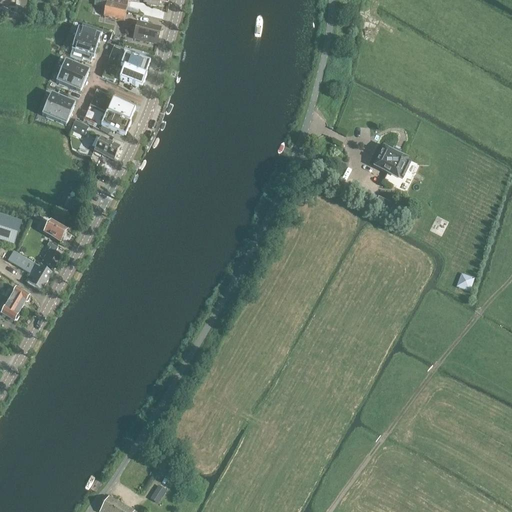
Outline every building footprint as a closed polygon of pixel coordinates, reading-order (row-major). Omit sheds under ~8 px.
[(15,0),(0,0),(0,5),(9,6),(8,13),(15,14),(15,0)] [(127,13),(128,5),(110,2),(107,22),(125,25),(127,13)] [(134,40),(157,45),(160,29),(138,24),(134,40)] [(98,44),(101,36),(81,30),(80,31),(78,30),(76,38),(98,44)] [(96,52),(98,44),(76,38),(74,45),(96,52)] [(96,52),(74,45),(72,53),(74,53),(74,54),(94,59),(96,52)] [(120,63),(123,54),(124,51),(113,47),(109,59),(120,63)] [(150,63),(125,55),(120,68),(124,69),(145,77),(145,76),(150,63)] [(118,69),(120,63),(109,59),(107,65),(118,69)] [(65,62),(61,73),(85,83),(88,75),(89,72),(86,71),(87,71),(68,63),(65,62)] [(116,75),(118,69),(107,65),(105,71),(116,75)] [(147,77),(145,76),(145,77),(124,69),(119,82),(142,90),(147,77)] [(116,75),(105,71),(102,78),(113,83),(116,75)] [(81,92),(85,83),(61,73),(56,84),(58,85),(77,93),(80,94),(81,92)] [(54,95),(67,98),(68,93),(55,89),(54,95)] [(107,96),(96,91),(93,98),(104,103),(107,96)] [(72,104),(53,96),(51,95),(47,106),(70,116),(74,108),(75,106),(72,104)] [(102,109),(104,103),(93,98),(91,104),(102,109)] [(130,124),(135,112),(113,102),(108,115),(130,124)] [(99,115),(102,109),(91,104),(88,110),(99,115)] [(70,116),(47,106),(42,117),(46,119),(45,119),(63,126),(66,127),(67,125),(70,116)] [(95,126),(99,115),(88,110),(83,121),(94,126),(95,126)] [(130,124),(108,115),(107,115),(101,128),(125,138),(131,125),(130,124)] [(71,133),(84,138),(88,128),(75,123),(71,133)] [(121,148),(117,147),(101,139),(94,152),(114,162),(121,148)] [(386,145),(375,168),(387,174),(383,181),(393,187),(397,179),(400,180),(401,177),(406,179),(414,163),(410,161),(412,158),(386,145)] [(379,198),(371,212),(387,220),(394,205),(379,198)] [(0,242),(13,247),(21,223),(0,217),(0,242)] [(44,235),(60,244),(67,232),(51,223),(44,235)] [(50,249),(40,268),(50,274),(52,269),(54,271),(62,258),(56,254),(59,249),(52,246),(53,245),(41,238),(38,244),(47,249),(48,247),(50,249)] [(52,275),(50,274),(40,268),(39,268),(14,253),(8,262),(31,275),(29,278),(34,280),(30,286),(42,293),(52,275)] [(456,292),(469,297),(474,285),(461,280),(456,292)] [(9,302),(9,303),(22,310),(25,305),(27,305),(30,300),(29,298),(30,297),(17,289),(13,296),(8,293),(4,299),(9,302)] [(19,315),(22,310),(9,303),(6,307),(3,305),(0,309),(0,313),(1,315),(14,323),(15,322),(17,322),(20,317),(19,315)] [(159,486),(150,500),(158,505),(167,491),(159,486)] [(132,511),(109,499),(101,511),(132,511)]
